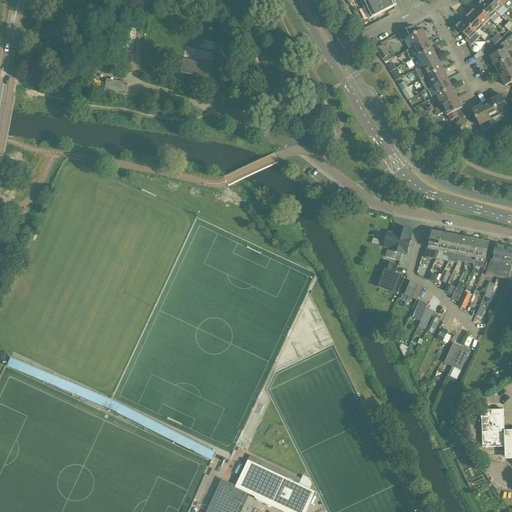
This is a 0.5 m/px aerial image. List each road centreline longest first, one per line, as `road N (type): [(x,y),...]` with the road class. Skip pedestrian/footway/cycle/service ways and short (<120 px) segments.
road 1 (residential): [(130,84),(227,111),(308,152),(356,191)]
road 2 (residential): [(356,191),(381,205),(511,233)]
road 3 (residential): [(430,7),(473,92),(487,85),(509,92)]
road 4 (tertiary): [(392,166),(435,199),(511,218)]
road 5 (tertiary): [(329,58),(392,166)]
road 6 (tertiary): [(404,156),(340,52)]
road 7 (tertiary): [(511,205),(441,185),(404,156)]
